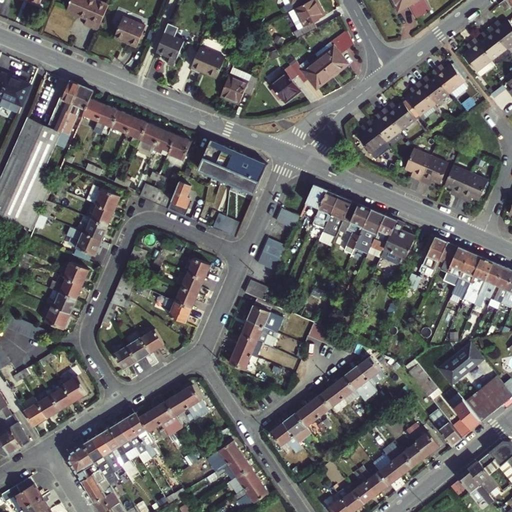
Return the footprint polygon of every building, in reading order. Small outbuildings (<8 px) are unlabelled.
[(13,0),(22,4),(23,3),(40,10),(43,0),(13,0)] [(85,26),(98,31),(108,6),(94,0),(72,0),(67,12),(87,20),(85,26)] [(289,0),(290,2),(282,7),(285,13),(291,10),(291,11),(294,10),(303,4),(300,0),(289,0)] [(291,11),(288,12),(297,30),(292,32),(296,39),(300,37),(316,28),(312,22),(323,17),(314,0),(310,0),(303,4),(294,10),(291,11)] [(416,0),(390,0),(397,11),(407,6),(415,19),(427,13),(420,0),(416,0)] [(422,0),(420,0),(427,13),(429,11),(422,0)] [(508,0),(502,0),(501,1),(506,8),(511,4),(508,0)] [(137,48),(140,41),(142,35),(146,27),(124,17),(115,39),(124,43),(125,41),(130,43),(129,45),(137,48)] [(489,24),(506,46),(511,41),(511,23),(507,17),(501,22),(498,24),(494,20),(489,24)] [(506,46),(489,24),(483,28),(487,33),(484,35),(477,40),(491,58),(506,46)] [(332,47),(317,59),(330,77),(346,65),(339,55),(352,45),(346,32),(329,44),(332,47)] [(185,43),(165,34),(157,53),(177,62),(185,43)] [(491,58),(477,40),(473,36),(468,40),(471,44),(468,47),(462,52),(475,70),(476,69),(479,74),(494,62),(491,58)] [(224,58),(199,48),(190,68),(200,72),(201,70),(216,76),(224,58)] [(315,88),(330,77),(317,59),(302,70),(295,62),(289,67),(297,76),(302,83),(308,79),(315,88)] [(435,73),(449,90),(464,78),(450,61),(443,66),(440,69),(436,64),(431,68),(435,73)] [(291,81),(297,76),(289,67),(289,66),(283,70),(285,73),(269,85),(282,103),(298,90),(291,81)] [(231,68),(228,75),(246,83),(249,76),(231,68)] [(201,70),(200,72),(215,79),(216,76),(201,70)] [(20,112),(32,84),(4,71),(4,73),(0,71),(0,93),(4,95),(2,100),(4,106),(20,112)] [(421,75),(416,79),(434,101),(449,90),(435,73),(428,78),(425,80),(421,75)] [(246,83),(228,75),(219,96),(238,104),(242,93),(249,96),(256,79),(249,76),(246,83)] [(63,130),(83,84),(72,79),(65,95),(52,125),(63,130)] [(434,101),(416,79),(411,83),(415,88),(412,90),(405,95),(406,96),(402,100),(414,115),(418,112),(424,119),(439,107),(434,101)] [(502,82),(490,90),(493,94),(504,85),(502,82)] [(81,106),(87,108),(91,98),(94,90),(95,89),(83,84),(63,130),(68,132),(70,128),(73,129),(80,113),(79,113),(81,106)] [(63,94),(49,124),(29,115),(28,118),(0,181),(0,211),(35,227),(41,213),(47,199),(55,182),(43,177),(63,130),(52,125),(65,95),(63,94)] [(84,114),(97,120),(104,103),(91,98),(87,108),(84,114)] [(402,100),(401,99),(394,103),(391,106),(387,101),(382,106),(400,128),(415,116),(414,115),(402,100)] [(119,110),(104,103),(97,120),(93,130),(100,133),(104,123),(112,126),(119,110)] [(376,117),(370,122),(385,139),(400,128),(382,106),(376,110),(379,115),(376,117)] [(112,126),(126,132),(133,116),(119,110),(112,126)] [(147,122),(133,116),(126,132),(140,138),(147,122)] [(385,139),(370,122),(367,117),(361,121),(365,126),(361,128),(355,133),(369,152),(385,139)] [(147,122),(140,138),(138,144),(152,150),(154,144),(161,128),(147,122)] [(154,144),(169,150),(176,134),(161,128),(154,144)] [(192,141),(176,134),(169,150),(168,153),(184,159),(192,141)] [(268,164),(212,140),(204,157),(199,169),(255,192),(268,164)] [(402,166),(410,170),(414,172),(412,176),(419,179),(430,154),(411,146),(402,166)] [(64,160),(71,163),(74,156),(67,153),(64,160)] [(447,161),(430,154),(419,179),(425,182),(427,177),(431,178),(439,182),(447,161)] [(92,171),(94,165),(87,162),(84,168),(92,171)] [(453,163),(444,184),(451,187),(455,188),(453,193),(460,196),(471,171),(453,163)] [(92,171),(99,175),(102,168),(94,165),(92,171)] [(471,171),(460,196),(466,198),(468,194),(472,195),(480,198),(488,178),(471,171)] [(117,175),(114,181),(121,184),(124,177),(117,175)] [(131,181),(124,177),(121,184),(128,187),(131,181)] [(65,180),(60,178),(56,186),(62,188),(65,180)] [(180,181),(174,195),(168,208),(186,215),(191,202),(189,201),(191,197),(187,195),(191,185),(180,181)] [(146,198),(151,185),(145,182),(139,195),(146,198)] [(320,207),(328,190),(314,184),(306,201),(320,207)] [(153,201),(159,188),(154,186),(151,185),(146,198),(153,201)] [(62,188),(56,186),(53,192),(60,195),(62,188)] [(96,202),(98,203),(114,210),(121,195),(103,187),(96,202)] [(161,205),(166,192),(159,188),(153,201),(161,205)] [(327,224),(340,195),(328,190),(320,207),(314,222),(322,225),(320,229),(324,230),(327,224)] [(168,208),(174,195),(166,192),(161,205),(168,208)] [(345,215),(352,200),(340,195),(327,224),(339,229),(345,215)] [(50,200),(44,215),(50,217),(56,203),(50,200)] [(352,200),(345,215),(352,218),(347,229),(353,231),(347,245),(354,247),(355,245),(371,208),(352,200)] [(98,203),(92,218),(108,225),(114,210),(98,203)] [(277,220),(283,223),(289,225),(295,228),(300,215),(294,213),(288,210),(282,208),(277,220)] [(373,244),(385,214),(371,208),(355,245),(363,248),(364,244),(364,242),(365,240),(373,244)] [(220,213),(214,227),(221,230),(227,216),(220,213)] [(397,219),(385,214),(373,244),(369,251),(381,256),(384,248),(397,219)] [(50,217),(44,215),(41,221),(47,224),(50,217)] [(227,216),(221,230),(236,236),(242,223),(227,216)] [(81,230),(84,232),(102,239),(108,225),(92,218),(90,224),(85,222),(81,230)] [(397,219),(384,248),(407,257),(416,236),(402,229),(405,223),(397,219)] [(102,239),(84,232),(81,230),(71,226),(67,235),(80,240),(77,247),(96,254),(102,239)] [(448,241),(435,236),(427,255),(426,254),(419,270),(424,273),(432,276),(441,257),(448,241)] [(281,242),(275,240),(269,237),(264,249),(270,252),(276,254),(282,257),(287,245),(281,242)] [(448,241),(441,257),(445,259),(441,269),(459,277),(471,251),(448,241)] [(135,245),(132,253),(145,259),(147,254),(148,251),(135,245)] [(151,255),(157,258),(160,251),(154,248),(151,255)] [(276,254),(270,252),(264,249),(262,253),(259,262),(264,264),(270,267),(276,269),(282,257),(276,254)] [(28,251),(25,259),(31,261),(34,253),(28,251)] [(468,289),(482,256),(471,251),(459,277),(451,295),(457,298),(462,286),(468,289)] [(129,258),(129,259),(142,265),(145,259),(132,253),(129,258)] [(157,258),(151,255),(148,261),(154,264),(157,258)] [(468,289),(464,297),(476,302),(494,261),(482,256),(468,289)] [(188,272),(205,279),(211,264),(195,257),(188,272)] [(31,261),(25,259),(22,266),(28,268),(31,261)] [(129,259),(126,266),(139,272),(141,268),(142,265),(129,259)] [(65,276),(83,284),(90,268),(71,261),(65,276)] [(494,261),(476,302),(475,303),(485,308),(490,298),(505,266),(494,261)] [(126,266),(123,273),(136,279),(139,272),(126,266)] [(511,268),(508,267),(505,266),(490,298),(500,303),(511,277),(511,268)] [(188,272),(182,287),(198,294),(205,279),(188,272)] [(421,277),(412,272),(406,284),(416,289),(421,277)] [(123,273),(120,280),(133,286),(135,282),(136,279),(123,273)] [(60,274),(54,288),(78,298),(83,284),(65,276),(60,274)] [(147,279),(142,276),(139,284),(144,286),(147,279)] [(511,310),(511,308),(511,277),(500,303),(499,305),(511,310)] [(12,287),(19,290),(22,282),(16,279),(12,287)] [(245,292),(251,294),(257,297),(258,297),(263,300),(269,286),(263,284),(257,281),(251,279),(245,292)] [(120,280),(117,287),(130,293),(133,286),(120,280)] [(144,286),(139,284),(136,290),(142,293),(144,286)] [(12,287),(9,293),(17,296),(19,290),(12,287)] [(117,287),(114,294),(127,299),(128,298),(130,293),(117,287)] [(182,287),(176,301),(192,308),(198,294),(182,287)] [(48,302),(53,304),(71,312),(78,298),(54,288),(48,302)] [(127,299),(114,294),(111,301),(117,303),(124,306),(127,299)] [(163,307),(171,311),(170,315),(186,322),(192,308),(176,301),(167,297),(163,307)] [(248,318),(265,325),(271,310),(274,304),(263,300),(258,297),(248,318)] [(117,303),(111,301),(106,314),(112,317),(117,303)] [(71,312),(53,304),(47,320),(65,327),(71,312)] [(265,325),(270,327),(272,322),(273,323),(277,313),(271,310),(265,325)] [(20,320),(26,322),(32,325),(39,328),(45,331),(46,328),(40,325),(33,322),(27,320),(21,317),(14,314),(7,311),(6,314),(12,317),(20,320)] [(15,331),(21,333),(27,336),(34,339),(41,342),(45,331),(39,328),(32,325),(26,322),(20,320),(12,317),(6,314),(1,325),(8,328),(15,331)] [(106,314),(103,320),(109,323),(112,317),(106,314)] [(242,333),(258,340),(262,332),(267,335),(268,332),(276,335),(278,331),(270,327),(265,325),(248,318),(242,333)] [(270,327),(278,331),(280,326),(273,323),(272,322),(270,327)] [(316,339),(322,325),(320,324),(314,322),(309,336),(316,339)] [(323,342),(329,329),(322,325),(316,339),(323,342)] [(156,328),(142,336),(152,351),(165,343),(156,328)] [(330,345),(336,331),(334,331),(329,329),(323,342),(330,345)] [(343,334),(336,331),(330,345),(337,348),(343,334)] [(236,347),(266,359),(268,353),(255,348),(258,340),(242,333),(236,347)] [(344,351),(350,338),(345,336),(343,334),(337,348),(344,351)] [(129,344),(138,360),(152,351),(142,336),(129,344)] [(350,338),(344,351),(351,354),(357,341),(350,338)] [(439,367),(451,382),(482,356),(470,342),(439,367)] [(0,368),(10,362),(11,363),(12,362),(8,356),(4,350),(0,344),(0,343),(0,368)] [(125,368),(138,360),(129,344),(115,353),(125,368)] [(266,359),(236,347),(230,362),(246,369),(250,358),(264,363),(266,359)] [(47,355),(50,360),(58,356),(55,350),(47,355)] [(47,355),(41,358),(44,364),(50,360),(47,355)] [(370,355),(358,365),(377,389),(382,385),(374,375),(381,369),(370,355)] [(440,391),(413,359),(406,365),(433,398),(440,391)] [(377,389),(358,365),(346,374),(356,387),(365,398),(377,389)] [(30,372),(27,367),(20,371),(23,376),(30,372)] [(18,373),(14,375),(17,380),(23,376),(20,371),(18,373)] [(64,382),(65,384),(75,400),(89,391),(78,374),(64,382)] [(346,374),(334,383),(352,408),(358,403),(349,393),(356,387),(346,374)] [(466,401),(483,421),(487,417),(511,397),(511,391),(505,383),(498,375),(466,401)] [(193,383),(180,391),(189,406),(202,398),(193,383)] [(321,393),(331,406),(340,400),(348,411),(352,408),(334,383),(321,393)] [(65,384),(52,392),(62,408),(75,400),(65,384)] [(0,416),(2,419),(14,412),(8,403),(10,402),(0,385),(0,416)] [(180,391),(167,399),(176,414),(189,406),(180,391)] [(52,392),(38,401),(48,416),(62,408),(52,392)] [(321,393),(309,402),(319,416),(331,406),(321,393)] [(202,398),(189,406),(192,410),(197,407),(201,414),(209,409),(202,398)] [(167,399),(153,407),(162,422),(176,414),(167,399)] [(48,416),(38,401),(24,409),(26,412),(34,425),(48,416)] [(296,412),(307,425),(313,420),(317,424),(318,423),(324,430),(328,427),(323,420),(319,416),(309,402),(296,412)] [(176,414),(179,419),(188,413),(192,410),(189,406),(176,414)] [(162,422),(153,407),(140,415),(147,427),(149,430),(162,422)] [(196,417),(201,414),(197,407),(192,410),(196,417)] [(431,416),(453,444),(464,436),(454,424),(441,408),(431,416)] [(463,414),(475,427),(480,423),(469,409),(463,414)] [(137,410),(128,415),(143,440),(149,436),(144,429),(147,427),(140,415),(137,410)] [(188,413),(192,420),(196,417),(192,410),(188,413)] [(307,425),(296,412),(284,421),(295,434),(298,439),(303,445),(307,442),(299,431),(307,425)] [(143,440),(128,415),(119,421),(130,437),(135,445),(138,443),(143,450),(148,447),(143,440)] [(323,420),(328,427),(333,423),(328,416),(323,420)] [(454,424),(464,436),(473,428),(463,416),(454,424)] [(119,421),(111,426),(126,450),(131,448),(126,440),(130,437),(119,421)] [(284,421),(272,431),(282,444),(295,434),(284,421)] [(171,423),(166,427),(170,434),(175,431),(171,423)] [(0,451),(7,454),(30,440),(27,434),(20,438),(11,425),(0,432),(0,451)] [(413,435),(417,441),(428,455),(441,444),(425,425),(417,432),(412,425),(408,429),(413,435)] [(126,450),(111,426),(102,431),(117,456),(126,469),(135,464),(126,450)] [(165,437),(170,434),(166,427),(161,430),(165,437)] [(403,432),(408,439),(413,435),(408,429),(403,432)] [(117,456),(102,431),(100,433),(94,436),(109,461),(117,456)] [(94,436),(85,442),(100,467),(109,461),(94,436)] [(126,440),(131,448),(135,445),(130,437),(126,440)] [(234,439),(220,448),(229,461),(243,452),(234,439)] [(299,449),(303,445),(298,439),(294,442),(299,449)] [(480,460),(491,473),(500,465),(508,459),(511,463),(511,441),(504,440),(480,460)] [(417,441),(405,451),(415,464),(428,455),(417,441)] [(69,457),(82,478),(100,467),(85,442),(71,450),(69,457)] [(388,454),(392,460),(403,474),(415,464),(405,451),(400,444),(392,450),(387,444),(383,448),(388,454)] [(388,454),(383,448),(378,451),(383,457),(388,454)] [(243,452),(229,461),(237,474),(252,465),(243,452)] [(214,464),(218,468),(224,464),(221,459),(214,464)] [(500,465),(511,479),(511,463),(508,459),(500,465)] [(392,460),(380,470),(390,483),(403,474),(392,460)] [(470,468),(481,482),(491,473),(480,460),(470,468)] [(224,464),(227,468),(233,477),(237,474),(229,461),(224,464)] [(363,463),(359,467),(378,492),(390,483),(380,470),(372,475),(368,469),(363,463)] [(224,464),(218,468),(221,473),(227,468),(224,464)] [(372,475),(380,470),(375,464),(368,469),(372,475)] [(232,490),(235,494),(260,477),(252,465),(237,474),(243,482),(232,490)] [(82,478),(96,500),(114,489),(100,467),(82,478)] [(364,482),(355,488),(366,502),(378,492),(359,467),(354,470),(364,482)] [(451,486),(461,498),(471,490),(481,502),(486,498),(488,501),(493,497),(484,486),(481,482),(470,468),(460,477),(461,479),(451,486)] [(260,477),(235,494),(238,499),(249,491),(255,500),(269,490),(260,477)] [(35,482),(17,493),(26,506),(45,495),(41,489),(40,490),(35,482)] [(339,482),(334,485),(339,492),(344,488),(339,482)] [(493,497),(494,498),(497,496),(488,483),(484,486),(493,497)] [(339,492),(334,485),(330,488),(338,499),(329,506),(333,511),(352,511),(354,511),(343,497),(339,492)] [(355,488),(343,497),(354,511),(366,502),(355,488)] [(114,489),(96,500),(103,511),(112,506),(115,511),(126,511),(128,511),(114,489)] [(255,500),(249,491),(238,499),(244,507),(255,500)] [(26,506),(17,493),(12,496),(21,509),(26,506)] [(26,506),(29,511),(46,511),(52,509),(47,502),(48,501),(45,495),(26,506)]
